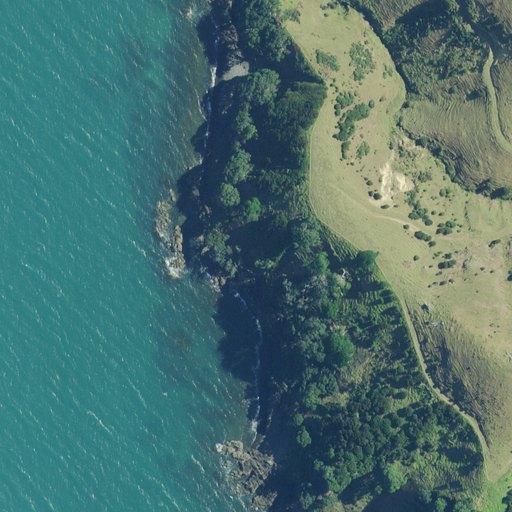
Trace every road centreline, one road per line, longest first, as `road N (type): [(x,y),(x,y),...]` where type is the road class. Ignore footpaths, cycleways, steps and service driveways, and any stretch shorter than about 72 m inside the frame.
road 1 (track): [(511,227),(444,233),(351,211),(390,317),(445,387),(511,433)]
road 2 (track): [(465,0),(493,69),(502,137),(511,144)]
